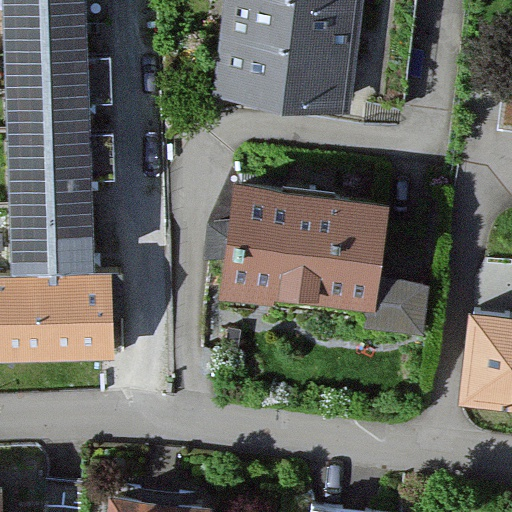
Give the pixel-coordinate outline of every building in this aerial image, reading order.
[(6,0),(10,241),(0,241),(0,341),(117,340),(115,241),(92,242),(88,0),(6,0)] [(231,0),(228,29),(362,46),(367,0),(231,0)] [(228,29),(222,80),(355,96),(362,46),(228,29)] [(385,174),(236,160),(223,297),(373,310),(385,174)] [(431,271),(432,244),(389,243),(388,269),(431,271)] [(511,272),(477,270),(468,376),(511,378),(511,272)] [(20,511),(17,452),(0,452),(0,511),(20,511)] [(204,511),(209,469),(112,460),(107,511),(204,511)] [(401,511),(402,483),(303,481),(302,511),(401,511)]
